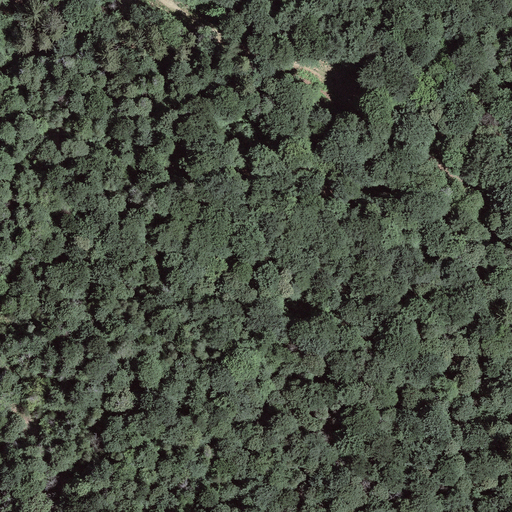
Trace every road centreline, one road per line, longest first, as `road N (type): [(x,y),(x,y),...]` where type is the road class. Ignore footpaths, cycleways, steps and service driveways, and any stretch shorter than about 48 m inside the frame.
road 1 (track): [(511,210),(441,155),(377,123),(362,104),(387,88),(422,101),(511,93)]
road 2 (track): [(362,104),(170,0)]
